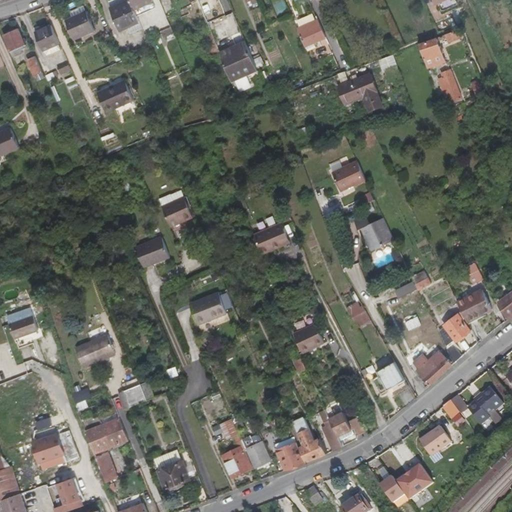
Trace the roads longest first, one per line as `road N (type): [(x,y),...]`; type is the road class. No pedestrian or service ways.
road 1 (tertiary): [(511,332),(358,453),(211,511)]
road 2 (unknown): [(101,511),(58,386),(33,364),(0,373)]
